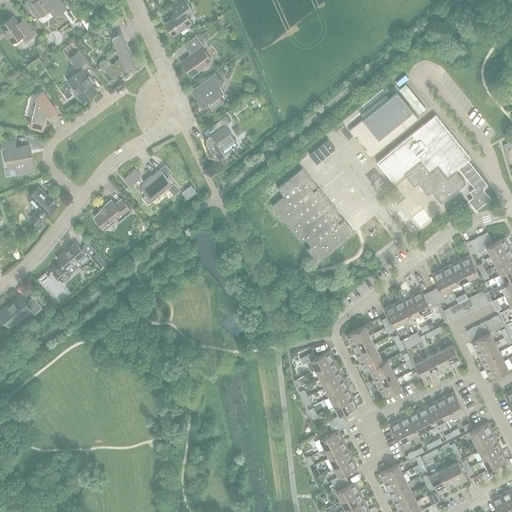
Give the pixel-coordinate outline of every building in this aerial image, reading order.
[(50,8),(54,14),(55,15),(66,7),(60,0),(26,0),(38,17),(50,8)] [(174,35),(192,22),(186,13),(192,9),(185,0),(183,0),(172,8),(176,14),(165,22),(174,35)] [(20,25),(13,15),(0,24),(0,26),(11,42),(22,35),(25,40),(34,33),(26,21),(20,25)] [(113,78),(134,62),(121,33),(112,37),(121,57),(112,64),(111,61),(108,59),(106,59),(103,59),(100,61),(99,63),(99,65),(99,67),(101,70),(103,71),(105,72),(108,71),(113,78)] [(194,74),(200,70),(199,69),(212,60),(202,47),(204,46),(196,35),(184,44),(190,52),(189,55),(182,61),(192,74),(193,73),(194,74)] [(77,67),(86,61),(78,51),(69,57),(77,67)] [(82,100),(96,90),(81,69),(67,79),(82,100)] [(211,109),(223,101),(218,94),(223,91),(219,84),(222,82),(216,73),(202,83),(206,88),(196,95),(203,105),(207,102),(211,109)] [(49,116),(56,110),(42,90),(34,95),(38,101),(35,103),(29,127),(43,130),(46,118),(44,115),(47,113),(49,116)] [(370,156),(404,129),(417,118),(396,92),(349,130),(355,136),(357,134),(368,147),(365,149),(370,156)] [(465,182),(455,170),(455,169),(460,166),(468,160),(471,157),(436,114),(377,161),(393,182),(405,172),(414,184),(418,181),(428,193),(432,190),(441,202),(450,195),(449,195),(465,182)] [(217,158),(224,153),(220,147),(234,137),(225,125),(230,121),(226,115),(212,125),(216,130),(207,137),(206,142),(217,158)] [(16,147),(14,140),(1,143),(3,150),(6,149),(7,158),(10,157),(12,165),(17,164),(19,174),(27,173),(27,170),(34,168),(29,145),(16,147)] [(487,183),(468,160),(460,166),(458,167),(474,186),(469,190),(473,195),(468,199),(476,208),(490,197),(482,187),(487,183)] [(136,168),(124,178),(130,185),(136,179),(140,184),(139,185),(152,201),(168,187),(169,188),(174,194),(180,189),(174,182),(168,175),(167,176),(160,168),(144,181),(140,176),(141,175),(136,168)] [(314,191),(309,183),(312,180),(302,168),(278,187),(284,195),(272,205),(302,241),(306,238),(311,245),(308,248),(318,261),(354,232),(344,219),(340,222),(334,215),(338,212),(318,188),(314,191)] [(48,196),(38,186),(27,197),(38,208),(30,218),(38,225),(45,216),(46,216),(57,205),(55,203),(58,200),(49,194),(48,196)] [(117,206),(111,199),(103,205),(104,207),(94,215),(97,219),(97,221),(98,223),(100,225),(102,225),(105,229),(123,214),(125,216),(132,210),(124,201),(117,206)] [(488,245),(493,242),(488,231),(482,234),(488,245)] [(482,248),(486,246),(488,245),(482,234),(477,237),(482,248)] [(493,242),(488,245),(486,246),(491,255),(510,246),(505,236),(493,242)] [(477,250),(482,248),(477,237),(471,239),(477,250)] [(472,253),(477,250),(471,239),(466,242),(472,253)] [(83,262),(89,257),(76,242),(57,258),(61,262),(53,269),(55,272),(53,273),(58,279),(60,278),(62,280),(64,279),(65,281),(71,275),(70,273),(71,272),(67,268),(78,258),(79,258),(83,262)] [(496,264),(511,256),(511,250),(510,246),(491,255),(496,264)] [(100,266),(106,262),(97,251),(91,256),(100,266)] [(460,259),(469,278),(479,273),(469,254),(460,259)] [(500,273),(511,267),(511,256),(496,264),(500,273)] [(460,282),(469,278),(460,259),(451,264),(460,282)] [(481,272),(486,269),(482,262),(477,265),(481,272)] [(451,287),(460,282),(451,264),(442,268),(451,287)] [(511,278),(511,267),(500,273),(505,282),(511,278)] [(442,292),(451,287),(442,268),(432,273),(439,286),(433,289),(440,303),(446,300),(442,292)] [(486,269),(481,272),(484,279),(489,277),(486,269)] [(511,290),(511,278),(505,282),(500,284),(505,294),(511,290)] [(424,294),(421,289),(412,294),(421,312),(423,316),(432,311),(430,308),(436,304),(430,291),(424,294)] [(480,298),(486,295),(483,290),(477,293),(480,298)] [(483,304),(480,298),(477,293),(470,296),(476,307),(483,304)] [(412,317),(421,312),(412,294),(403,298),(412,317)] [(26,302),(20,295),(0,311),(12,325),(31,309),(34,313),(42,307),(33,296),(26,302)] [(486,295),(480,298),(483,304),(489,301),(486,295)] [(471,310),(476,307),(470,296),(465,299),(471,310)] [(403,321),(412,317),(403,298),(394,303),(403,321)] [(465,313),(471,310),(465,299),(460,302),(465,313)] [(460,315),(465,313),(460,302),(454,304),(460,315)] [(394,326),(403,321),(394,303),(384,308),(394,326)] [(455,318),(460,315),(454,304),(449,307),(455,318)] [(449,321),(455,318),(449,307),(444,310),(449,321)] [(493,317),(498,328),(504,325),(498,314),(493,317)] [(385,326),(390,324),(386,317),(381,319),(385,326)] [(493,330),(498,328),(493,317),(488,319),(493,330)] [(490,332),(493,330),(488,319),(482,322),(488,333),(490,332)] [(482,336),(488,333),(482,322),(477,325),(482,336)] [(422,331),(429,327),(427,323),(420,327),(422,331)] [(351,344),(369,334),(365,324),(346,334),(351,344)] [(390,324),(385,326),(389,333),(393,331),(390,324)] [(433,329),(436,333),(443,330),(440,325),(433,329)] [(477,338),(482,336),(477,325),(471,327),(477,338)] [(472,341),(477,338),(471,327),(466,330),(472,341)] [(504,337),(508,334),(505,327),(500,329),(504,337)] [(429,337),(436,333),(433,329),(426,332),(429,337)] [(495,341),(490,332),(488,333),(482,336),(477,338),(472,341),(471,341),(476,351),(495,341)] [(356,353),(374,343),(369,334),(351,344),(356,353)] [(397,343),(401,341),(397,334),(393,336),(397,343)] [(405,348),(401,341),(397,343),(400,350),(405,348)] [(481,360),(499,350),(495,341),(476,351),(481,360)] [(360,362),(379,352),(374,343),(356,353),(360,362)] [(443,348),(452,367),(462,362),(453,343),(443,348)] [(443,371),(452,367),(443,348),(434,353),(443,371)] [(334,359),(329,350),(316,356),(313,351),(300,358),(303,363),(306,362),(311,371),(316,368),(334,359)] [(486,369),(504,359),(499,350),(481,360),(486,369)] [(383,362),(383,361),(379,352),(360,362),(365,371),(369,369),(383,362)] [(407,352),(402,354),(406,361),(411,359),(407,352)] [(434,376),(443,371),(434,353),(425,357),(434,376)] [(425,381),(434,376),(425,357),(415,362),(425,381)] [(320,378),(339,368),(334,359),(316,368),(320,378)] [(374,378),(392,368),(387,359),(383,361),(383,362),(369,369),(374,378)] [(410,368),(414,366),(411,359),(406,361),(410,368)] [(504,359),(486,369),(490,378),(509,369),(504,359)] [(325,387),(344,377),(339,368),(320,378),(325,387)] [(378,387),(397,378),(392,368),(374,378),(378,387)] [(416,380),(420,378),(417,370),(412,373),(416,380)] [(298,387),(302,384),(298,377),(294,380),(298,387)] [(330,396),(348,386),(344,377),(325,387),(330,396)] [(397,378),(378,387),(383,396),(402,387),(397,378)] [(334,405),(353,395),(348,386),(330,396),(334,405)] [(303,398),(308,396),(304,389),(300,391),(303,398)] [(445,395),(454,414),(464,409),(454,391),(445,395)] [(331,426),(344,419),(341,413),(358,405),(353,395),(334,405),(339,414),(328,420),(331,426)] [(445,419),(454,414),(445,395),(435,400),(445,419)] [(436,423),(445,419),(435,400),(426,405),(436,423)] [(427,428),(436,423),(426,405),(417,409),(427,428)] [(312,416),(317,414),(313,407),(309,409),(312,416)] [(418,432),(427,428),(417,409),(408,414),(418,432)] [(409,437),(418,432),(408,414),(399,419),(409,437)] [(325,448),(343,438),(338,429),(347,424),(344,419),(331,426),(333,431),(328,434),(320,438),(325,448)] [(399,442),(409,437),(399,419),(390,423),(399,442)] [(465,430),(472,426),(470,422),(463,425),(465,430)] [(474,441),(493,431),(488,422),(469,431),(474,441)] [(451,431),(454,436),(461,432),(459,428),(451,431)] [(447,439),(454,436),(451,431),(444,435),(447,439)] [(479,450),(497,440),(493,431),(474,441),(479,450)] [(433,440),(436,445),(443,441),(440,437),(433,440)] [(329,457),(348,447),(343,438),(325,448),(329,457)] [(429,449),(436,445),(433,440),(426,444),(429,449)] [(484,459),(502,449),(497,440),(479,450),(484,459)] [(441,445),(444,449),(451,446),(450,444),(449,441),(441,445)] [(450,444),(451,446),(454,451),(458,449),(454,442),(450,444)] [(415,450),(417,454),(424,451),(422,446),(415,450)] [(334,466),(352,456),(348,447),(329,457),(334,466)] [(432,455),(439,451),(437,447),(430,451),(432,455)] [(458,449),(454,451),(457,458),(462,456),(458,449)] [(502,449),(484,459),(488,468),(507,459),(502,449)] [(410,458),(417,454),(415,450),(408,453),(410,458)] [(423,454),(425,459),(432,455),(430,451),(423,454)] [(309,465),(313,462),(310,455),(305,457),(309,465)] [(420,455),(415,457),(419,464),(424,462),(420,455)] [(333,485),(347,478),(344,473),(357,466),(352,456),(334,466),(339,475),(331,479),(333,485)] [(466,468),(470,466),(466,458),(462,461),(466,468)] [(449,465),(458,484),(468,479),(458,460),(449,465)] [(423,471),(427,469),(424,462),(419,464),(423,471)] [(384,482),(403,472),(398,463),(379,472),(384,482)] [(449,488),(458,484),(449,465),(440,470),(449,488)] [(315,466),(311,468),(315,476),(319,473),(315,466)] [(439,493),(449,488),(440,470),(430,475),(439,493)] [(389,491),(408,481),(403,472),(384,482),(389,491)] [(427,474),(422,476),(426,483),(431,481),(427,474)] [(341,500),(360,490),(355,481),(350,483),(347,478),(333,485),(341,500)] [(394,500),(412,490),(408,481),(389,491),(394,500)] [(430,490),(434,488),(431,481),(426,483),(430,490)] [(510,511),(511,511),(511,493),(510,489),(501,493),(510,511)] [(346,509),(364,500),(360,490),(341,500),(346,509)] [(398,509),(417,500),(412,490),(394,500),(398,509)] [(436,502),(440,500),(436,493),(432,495),(436,502)] [(510,511),(501,493),(491,498),(497,511),(494,511),(510,511)] [(347,511),(362,511),(369,509),(364,500),(346,509),(347,511)] [(417,500),(398,509),(399,511),(416,511),(422,509),(417,500)]
